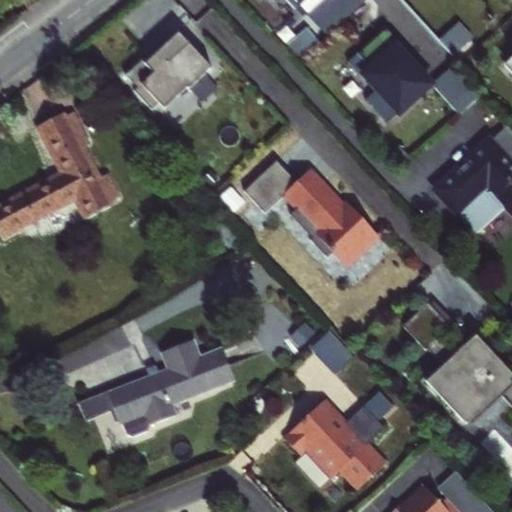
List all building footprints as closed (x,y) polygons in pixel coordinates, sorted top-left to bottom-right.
[(318,14),(332,0),(291,0),(304,13),(311,6),(318,14)] [(365,5),(359,0),(332,0),(318,14),(311,6),(304,13),(329,39),(365,5)] [(460,27),(441,45),(455,62),(475,44),(460,27)] [(321,46),(308,31),(288,49),(302,63),(321,46)] [(139,61),(121,77),(133,90),(130,93),(147,112),(157,104),(162,110),(185,88),(189,92),(206,77),(203,74),(208,70),(176,34),(142,65),(139,61)] [(367,77),(358,86),(371,100),(373,97),(395,121),(427,92),(410,73),(392,54),(395,51),(381,36),(361,55),(375,69),(367,77)] [(413,70),(395,51),(392,54),(410,73),(413,70)] [(367,77),(375,69),(361,55),(354,62),(367,77)] [(482,99),(454,68),(431,88),(459,119),(482,99)] [(64,120),(69,129),(75,125),(70,117),(64,120)] [(0,217),(11,237),(69,204),(81,226),(123,202),(108,175),(98,180),(81,151),(76,142),(82,139),(75,125),(69,129),(64,120),(36,136),(57,173),(0,204),(0,217)] [(82,139),(76,142),(81,151),(87,147),(82,139)] [(436,194),(476,236),(508,206),(511,209),(511,163),(492,142),(436,194)] [(298,186),(277,162),(243,193),(264,215),(282,199),(298,186)] [(313,172),(298,186),(282,199),(294,213),(319,191),(340,214),(345,209),(357,223),(360,220),(345,204),(343,206),(313,172)] [(245,206),(231,190),(217,204),(231,219),(245,206)] [(294,213),(289,218),(310,242),(308,244),(325,263),(331,257),(342,270),(376,239),(360,220),(357,223),(345,209),(340,214),(319,191),(294,213)] [(376,239),(342,270),(345,273),(379,242),(376,239)] [(437,306),(433,310),(453,331),(450,334),(470,354),(459,364),(464,369),(484,350),(479,345),(476,348),(437,306)] [(430,307),(405,330),(428,355),(429,353),(448,373),(452,377),(449,380),(445,376),(431,390),(471,432),(473,430),(466,423),(479,411),(485,419),(504,401),(511,408),(511,375),(481,343),(479,345),(484,350),(464,369),(459,364),(440,343),(450,334),(453,331),(433,310),(430,307)] [(317,336),(306,325),(290,340),(300,351),(317,336)] [(350,362),(330,340),(315,354),(335,376),(350,362)] [(151,426),(176,417),(172,405),(234,381),(222,350),(200,359),(193,342),(162,354),(169,371),(159,375),(151,378),(108,395),(115,413),(119,425),(122,424),(126,435),(133,438),(150,432),(151,426)] [(151,378),(159,375),(156,367),(148,370),(151,378)] [(115,413),(108,395),(79,406),(86,424),(115,413)] [(326,406),(286,443),(300,459),(309,452),(310,453),(334,479),(335,480),(340,475),(357,494),(387,467),(367,445),(384,429),(380,426),(396,411),(380,395),(346,427),(326,406)] [(466,423),(473,430),(485,419),(479,411),(466,423)] [(323,489),(334,479),(310,453),(299,463),(323,489)] [(456,511),(471,511),(481,503),(455,475),(438,491),(446,501),(456,511)] [(422,488),(396,511),(456,511),(446,501),(440,507),(422,488)] [(489,511),(481,503),(471,511),(489,511)]
